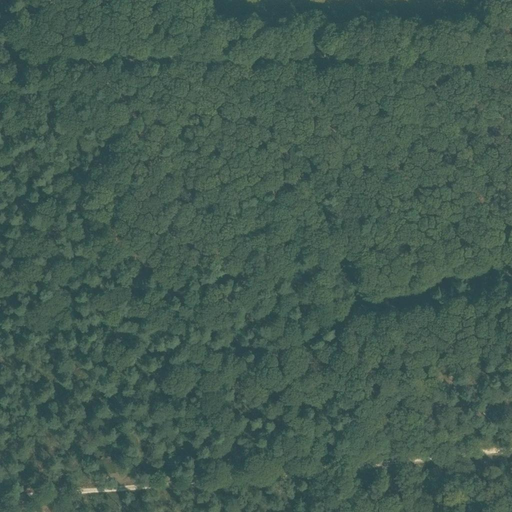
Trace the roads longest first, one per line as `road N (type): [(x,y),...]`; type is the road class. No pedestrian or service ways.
road 1 (track): [(511,254),(317,316),(77,447),(0,503)]
road 2 (track): [(0,501),(511,448)]
road 3 (track): [(0,53),(511,55)]
road 4 (track): [(0,73),(140,80),(209,23)]
